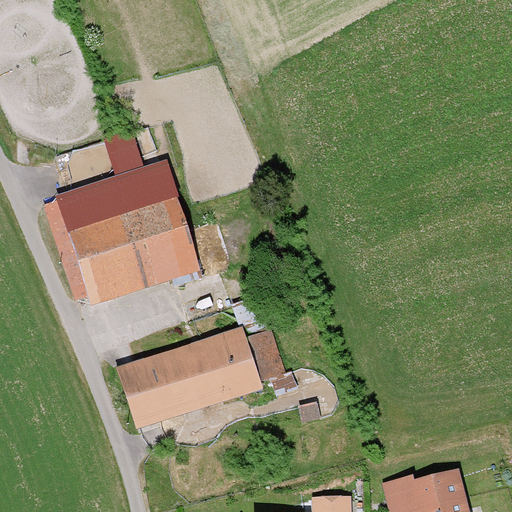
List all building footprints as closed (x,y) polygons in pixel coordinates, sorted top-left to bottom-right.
[(148,173),(137,135),(108,143),(120,183),(64,200),(97,308),(207,275),(174,165),(148,173)] [(267,393),(246,332),(120,374),(141,435),(267,393)] [(324,411),(318,394),(299,401),(305,418),(324,411)] [(421,486),(419,478),(384,487),(390,511),(472,511),(463,475),(421,486)] [(315,500),(315,511),(352,511),(352,500),(315,500)]
